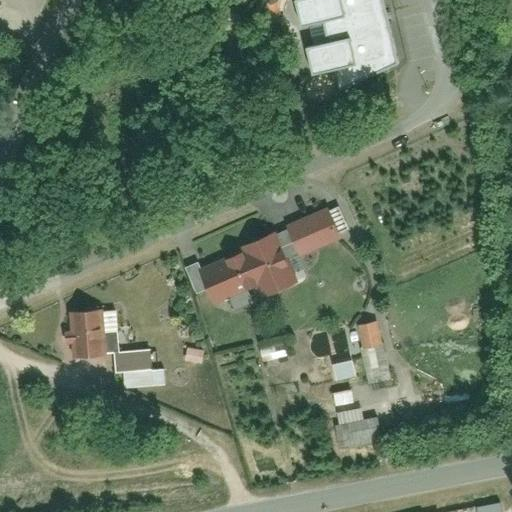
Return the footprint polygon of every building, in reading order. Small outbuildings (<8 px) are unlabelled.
[(303,0),(304,2),(283,6),(288,34),(311,31),(316,50),(291,55),(297,87),(321,82),(326,105),(402,73),(384,0),(303,0)] [(323,211),(287,226),(299,255),(335,240),(323,211)] [(270,241),(198,271),(217,318),(290,289),(270,241)] [(103,314),(66,310),(60,359),(97,363),(103,314)] [(379,319),(356,322),(366,382),(388,378),(379,319)] [(336,445),(379,440),(376,416),(360,418),(359,408),(333,411),(336,445)]
